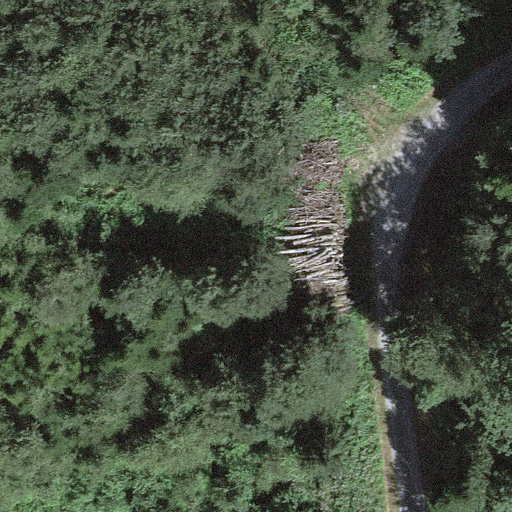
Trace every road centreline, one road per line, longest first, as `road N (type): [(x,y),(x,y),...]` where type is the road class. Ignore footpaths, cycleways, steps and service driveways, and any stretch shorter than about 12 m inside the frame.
road 1 (track): [(414,511),(391,273),(398,201),(448,111),(511,59)]
road 2 (track): [(398,201),(511,370)]
